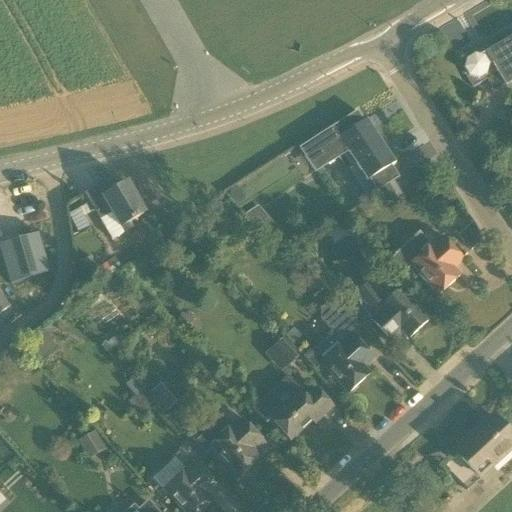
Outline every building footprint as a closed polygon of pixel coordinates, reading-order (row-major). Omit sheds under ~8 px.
[(511,83),(511,39),(486,54),(487,56),(484,58),(468,54),(466,60),(458,65),(472,89),(499,74),(506,87),(511,83)] [(369,125),(366,127),(359,117),(301,154),(317,179),(350,158),(369,188),(374,185),(381,196),(377,198),(378,200),(386,195),(395,189),(401,185),(393,172),(398,169),(369,125)] [(120,229),(145,214),(128,184),(103,198),(97,187),(84,195),(99,221),(111,214),(120,229)] [(394,207),(403,201),(395,189),(386,195),(394,207)] [(470,251),(471,251),(484,240),(476,228),(463,241),(471,250),(470,251)] [(49,273),(38,234),(0,245),(0,250),(10,285),(49,273)] [(432,246),(420,256),(413,248),(404,248),(389,262),(401,274),(409,266),(437,297),(460,277),(454,271),(464,262),(442,238),(432,247),(432,246)] [(90,256),(80,261),(86,273),(96,268),(90,256)] [(401,290),(390,300),(380,290),(377,289),(373,288),(370,289),(367,290),(364,292),(361,295),(360,298),(359,301),(359,305),(360,308),(370,320),(392,344),(401,335),(407,341),(429,321),(401,290)] [(0,295),(0,315),(9,308),(0,295)] [(181,314),(177,330),(188,333),(192,317),(181,314)] [(352,336),(344,344),(332,331),(303,357),(316,372),(322,367),(348,395),(370,375),(364,369),(374,360),(352,336)] [(264,355),(281,374),(299,359),(281,340),(264,355)] [(166,410),(178,400),(166,386),(154,397),(166,410)] [(300,392),(282,409),(276,402),(263,414),(290,443),(316,418),(319,421),(333,409),(315,389),(306,398),(300,392)] [(142,417),(154,407),(141,392),(129,403),(142,417)] [(468,491),(479,480),(511,450),(511,438),(492,417),(454,452),(457,455),(445,466),(468,491)] [(205,456),(211,450),(238,479),(260,459),(255,454),(264,445),(242,421),(232,428),(221,438),(215,432),(207,432),(194,444),(205,456)] [(90,461),(104,453),(93,434),(79,442),(90,461)] [(195,462),(185,471),(175,459),(152,479),(182,511),(202,511),(213,502),(208,496),(217,487),(195,462)]
